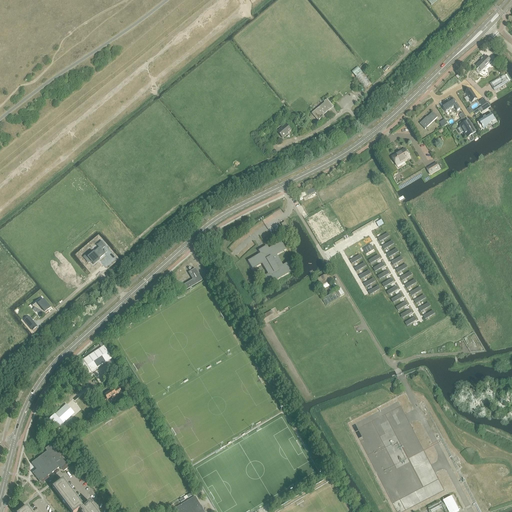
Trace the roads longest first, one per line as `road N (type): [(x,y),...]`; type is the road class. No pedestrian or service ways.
road 1 (secondary): [(14,441),(35,389),(68,349),(199,231),(282,185)]
road 2 (secondary): [(282,185),(357,144),(451,59)]
road 3 (unknown): [(0,105),(132,0)]
road 4 (track): [(394,363),(324,256)]
